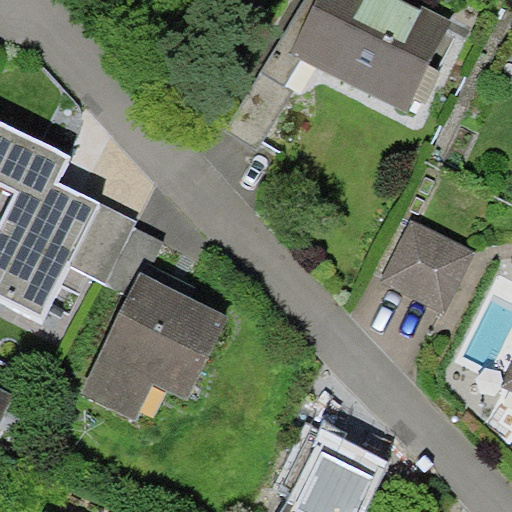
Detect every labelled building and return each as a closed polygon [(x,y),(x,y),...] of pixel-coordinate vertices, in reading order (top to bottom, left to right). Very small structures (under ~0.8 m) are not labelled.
[(465,23),(423,0),(283,0),(216,119),(262,145),(309,63),(410,120),(465,23)] [(64,162),(0,131),(0,197),(4,200),(0,208),(0,301),(37,319),(62,265),(101,286),(132,229),(51,190),(64,162)] [(465,252),(404,224),(375,285),(437,313),(465,252)] [(161,245),(132,229),(101,286),(115,294),(61,394),(120,426),(140,390),(177,410),(224,324),(180,301),(187,289),(148,269),(161,245)] [(511,355),(496,389),(511,396),(511,355)] [(360,462),(300,432),(260,511),(342,511),(336,509),(360,462)]
